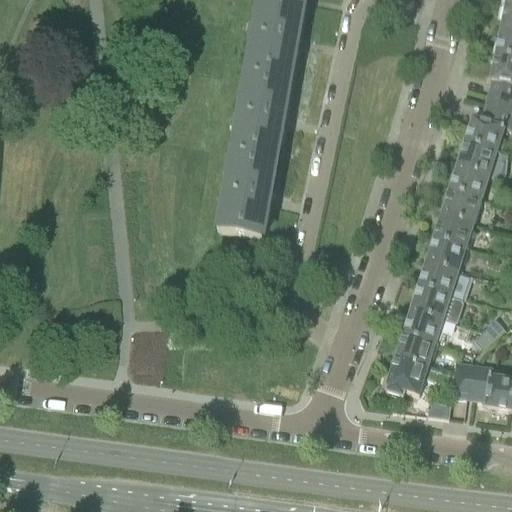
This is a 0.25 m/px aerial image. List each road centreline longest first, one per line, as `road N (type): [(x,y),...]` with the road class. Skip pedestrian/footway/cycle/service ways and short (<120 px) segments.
road 1 (primary): [(511,507),(0,441)]
road 2 (residential): [(318,429),(451,0)]
road 3 (unclassified): [(318,429),(0,388)]
road 4 (unclassified): [(511,463),(492,452),(318,429)]
road 5 (primary): [(0,485),(179,511)]
